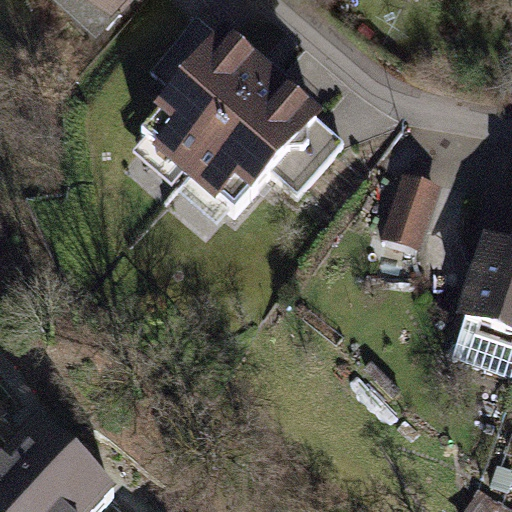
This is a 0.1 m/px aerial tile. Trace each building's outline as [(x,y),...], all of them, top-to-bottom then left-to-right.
[(261,71),(210,24),(161,78),(179,93),(140,137),(174,166),(261,71)] [(305,111),(261,71),(174,166),(203,193),(244,147),(260,161),(305,111)] [(439,196),(400,181),(375,245),(414,260),(439,196)] [(511,195),(502,225),(511,228),(511,195)] [(511,228),(502,225),(466,330),(511,345),(511,228)] [(111,511),(52,454),(40,442),(0,482),(0,511),(111,511)] [(511,478),(499,474),(491,498),(510,504),(511,497),(511,478)] [(498,511),(481,501),(474,511),(498,511)]
